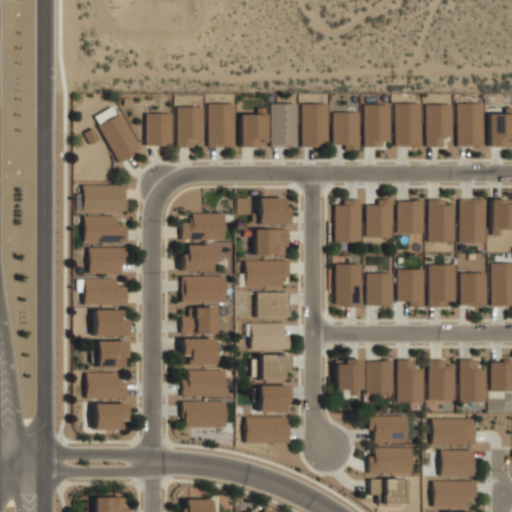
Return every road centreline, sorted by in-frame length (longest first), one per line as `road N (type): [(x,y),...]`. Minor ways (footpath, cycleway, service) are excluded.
road 1 (secondary): [(45,511),(44,0)]
road 2 (residential): [(511,173),(190,173),(163,184)]
road 3 (residential): [(163,184),(153,205),(152,511)]
road 4 (residential): [(46,462),(232,470),(328,511)]
road 5 (residential): [(313,174),(312,415),(326,447)]
road 6 (residential): [(511,333),(313,334)]
